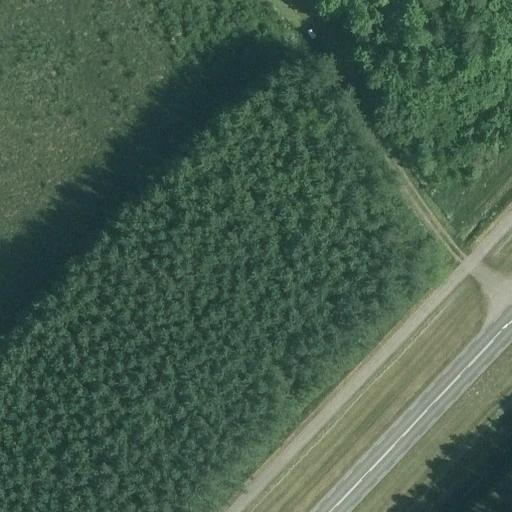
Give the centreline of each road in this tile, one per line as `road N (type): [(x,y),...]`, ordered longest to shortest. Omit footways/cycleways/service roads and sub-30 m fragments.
road 1 (track): [(464,261),(410,196),(301,0)]
road 2 (secondary): [(329,511),(511,321)]
